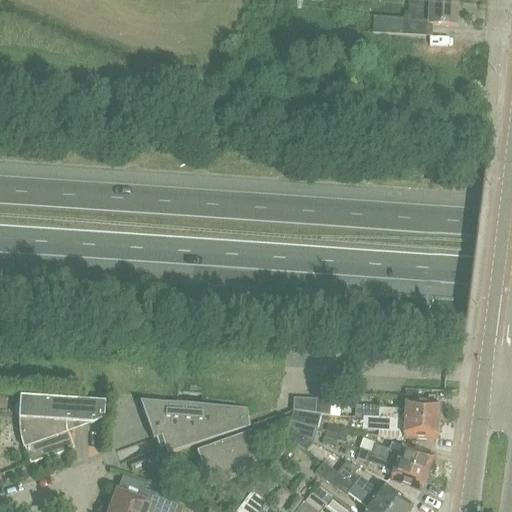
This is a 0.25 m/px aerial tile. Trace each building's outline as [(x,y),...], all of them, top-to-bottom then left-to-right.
[(458,28),(459,2),(432,0),(420,0),(418,0),(418,3),(410,2),(409,14),(405,14),(405,20),(374,18),(373,35),(430,38),(430,26),(458,28)] [(314,417),(320,418),(329,420),(330,394),(316,393),(314,417)] [(74,450),(68,433),(66,434),(65,424),(90,426),(103,422),(104,405),(23,399),(22,420),(24,421),(24,433),(23,433),(23,434),(22,434),(22,435),(23,436),(24,437),(28,447),(24,449),(30,466),(74,450)] [(405,403),(406,400),(379,399),(378,421),(440,424),(440,413),(437,413),(438,405),(405,403)] [(246,428),(244,420),(248,419),(246,410),(139,403),(152,441),(155,440),(159,451),(169,447),(171,453),(166,455),(167,456),(250,428),(250,426),(246,428)] [(312,416),(293,412),(290,422),(309,428),(312,416)] [(367,433),(377,433),(377,430),(403,431),(403,439),(436,441),(436,433),(439,433),(440,424),(378,421),(373,421),(363,420),(363,427),(363,428),(363,429),(363,430),(365,431),(366,432),(367,433)] [(309,428),(290,422),(287,434),(295,440),(298,436),(312,445),(317,431),(309,428)] [(340,430),(329,427),(326,440),(337,442),(340,430)] [(210,490),(220,486),(258,472),(250,432),(196,453),(196,454),(201,452),(214,487),(209,489),(210,490)] [(287,434),(285,437),(306,453),(312,445),(298,436),(295,440),(287,434)] [(388,452),(374,447),(371,455),(429,477),(433,467),(431,467),(434,460),(402,448),(391,445),(388,452)] [(371,455),(368,464),(393,474),(390,481),(421,493),(424,485),(426,486),(429,477),(371,455)] [(386,511),(337,474),(323,464),(314,475),(335,490),(336,490),(346,498),(347,495),(368,510),(366,511),(386,511)] [(344,465),(337,474),(386,511),(408,511),(411,508),(385,488),(380,494),(359,479),(357,481),(353,478),(355,474),(344,465)] [(264,475),(251,493),(263,502),(274,486),(275,487),(277,484),(264,475)] [(116,493),(108,511),(176,511),(180,505),(144,491),(140,502),(116,493)] [(251,493),(238,511),(239,511),(260,511),(262,510),(261,510),(263,508),(261,507),(264,503),(263,502),(251,493)] [(327,507),(324,506),(311,496),(304,505),(313,511),(329,511),(326,509),(327,507)]
